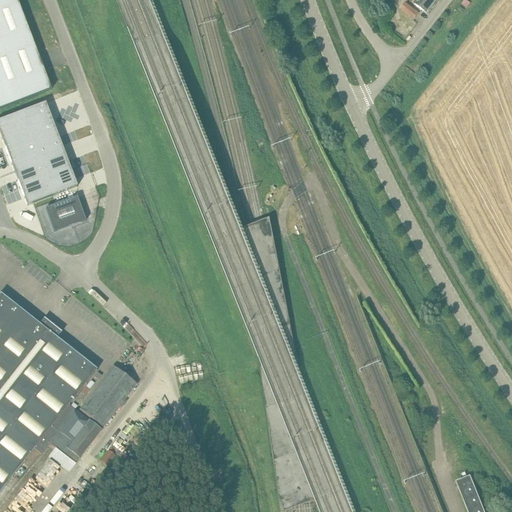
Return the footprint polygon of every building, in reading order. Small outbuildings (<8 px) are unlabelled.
[(16,0),(0,0),(0,109),(51,90),(44,71),(37,52),(16,0)] [(426,13),(436,1),(434,0),(416,0),(414,4),(426,13)] [(414,20),(419,14),(405,3),(404,5),(401,10),(414,20)] [(45,103),(0,120),(0,135),(27,207),(33,204),(77,187),(71,170),(68,162),(45,103)] [(85,221),(77,198),(46,209),(54,232),(85,221)] [(0,491),(34,448),(42,454),(42,455),(50,445),(51,446),(54,447),(76,464),(80,459),(80,458),(101,431),(76,411),(75,411),(71,407),(68,406),(97,370),(57,339),(60,334),(43,320),(39,325),(0,294),(0,491)] [(139,319),(143,315),(131,304),(127,308),(139,319)] [(134,343),(139,335),(133,332),(128,340),(134,343)] [(103,428),(137,385),(113,366),(80,410),(103,428)] [(106,466),(115,456),(109,451),(100,461),(106,466)] [(458,482),(457,483),(468,511),(483,511),(470,478),(462,481),(458,482)]
